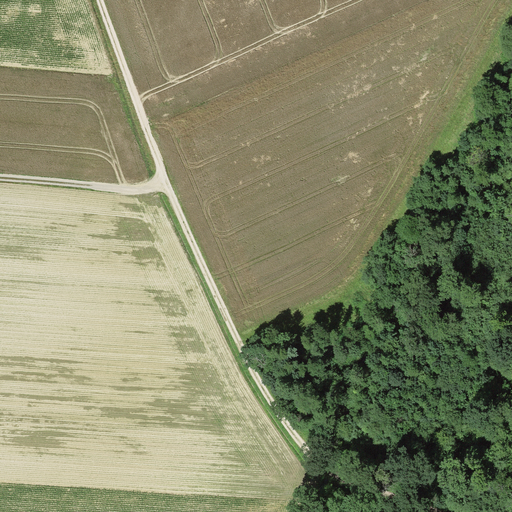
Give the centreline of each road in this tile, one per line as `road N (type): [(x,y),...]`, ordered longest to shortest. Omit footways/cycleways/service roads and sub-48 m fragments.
road 1 (track): [(436,511),(343,479),(313,459),(284,422),(165,183),(100,0)]
road 2 (track): [(238,343),(257,317),(339,284),(371,255),(511,22)]
road 3 (track): [(165,183),(150,191),(0,178)]
